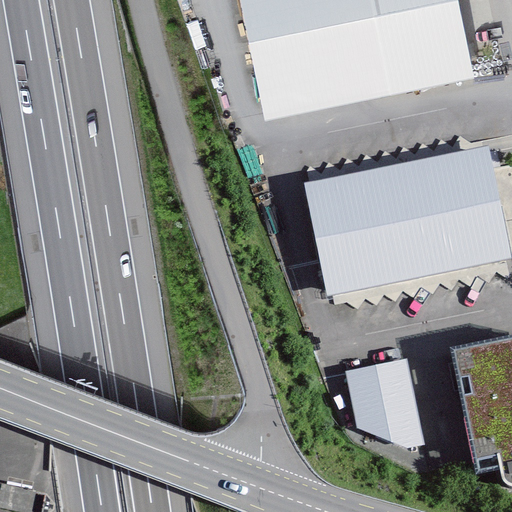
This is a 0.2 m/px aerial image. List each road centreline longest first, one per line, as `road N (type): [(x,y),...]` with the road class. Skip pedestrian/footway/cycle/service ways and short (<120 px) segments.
road 1 (motorway): [(21,0),(102,511)]
road 2 (motorway): [(152,511),(71,0)]
road 3 (unclassified): [(140,0),(256,381),(257,487)]
road 4 (tertiary): [(257,487),(0,387)]
